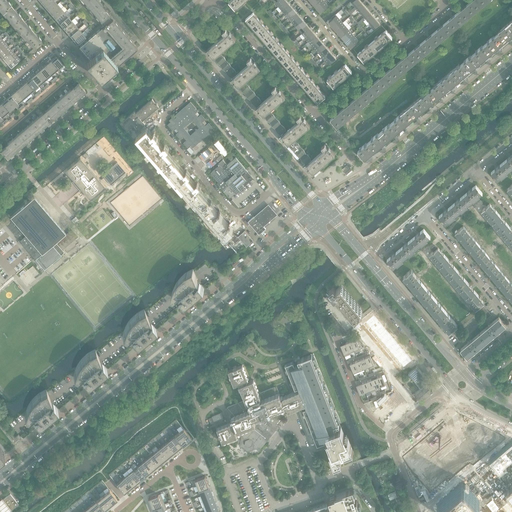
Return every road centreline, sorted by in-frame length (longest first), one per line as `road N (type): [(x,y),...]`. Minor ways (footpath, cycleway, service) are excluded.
road 1 (secondary): [(0,486),(316,226)]
road 2 (secondary): [(307,216),(0,474)]
road 3 (secondary): [(322,205),(174,33)]
road 4 (residential): [(278,184),(234,213),(162,127),(165,114),(195,88)]
road 5 (tertiary): [(464,372),(331,215)]
road 6 (tertiary): [(316,226),(448,383)]
road 7 (secondary): [(511,56),(364,178)]
road 8 (secondary): [(370,184),(511,67)]
road 9 (residential): [(314,119),(213,0)]
road 10 (residential): [(511,319),(423,213)]
road 11 (secondary): [(195,88),(278,184)]
road 12 (residential): [(7,176),(102,93)]
